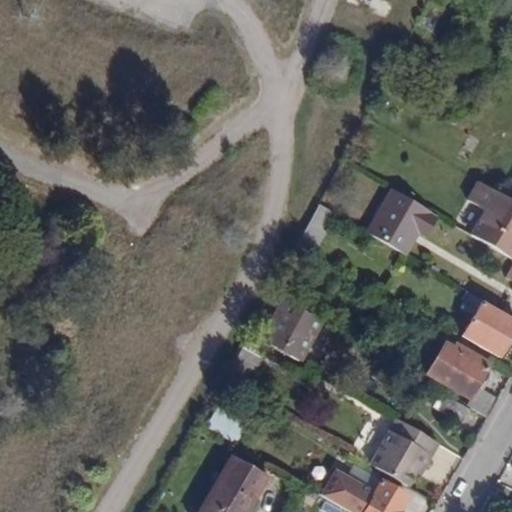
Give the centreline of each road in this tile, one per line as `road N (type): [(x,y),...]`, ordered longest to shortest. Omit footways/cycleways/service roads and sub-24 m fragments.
road 1 (track): [(221,0),(241,12),(256,38),(281,154),(263,245),(107,511)]
road 2 (track): [(0,150),(130,203),(272,111),(322,0)]
